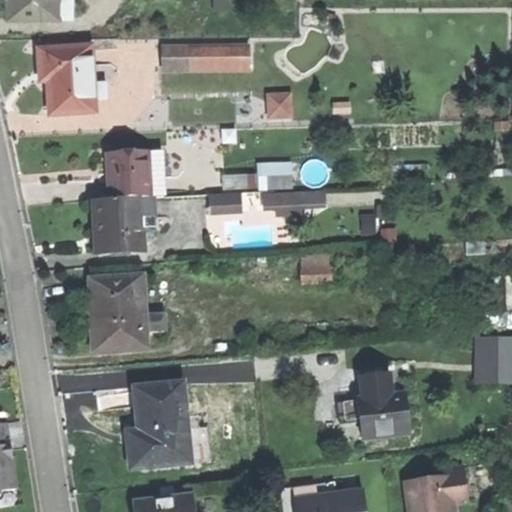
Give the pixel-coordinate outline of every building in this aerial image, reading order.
[(14,0),(14,16),(78,17),(78,0),(14,0)] [(214,0),(215,13),(228,12),(227,0),(214,0)] [(92,49),(40,51),(41,72),(49,71),(50,84),(51,116),(96,114),(95,102),(94,87),(92,49)] [(190,49),(190,72),(250,72),(250,49),(190,49)] [(107,86),(94,87),(95,102),(108,102),(107,86)] [(293,97),(270,97),(271,119),(293,119),(293,97)] [(164,152),(150,153),(152,199),(167,198),(164,152)] [(115,175),(111,176),(112,185),(113,201),(143,200),(152,199),(150,153),(114,155),(115,175)] [(293,187),(292,160),(257,161),(258,189),(293,187)] [(271,196),(271,208),(305,207),(305,206),(305,195),(271,196)] [(319,195),(305,195),(305,206),(320,206),(319,195)] [(213,214),(242,213),(241,197),(213,198),(213,214)] [(98,254),(146,252),(143,200),(113,201),(96,202),(97,228),(98,254)] [(307,270),(308,285),(333,284),(332,269),(307,270)] [(511,310),(511,275),(497,277),(500,311),(511,310)] [(95,352),(148,349),(147,333),(166,332),(166,317),(146,318),(144,278),(91,281),(93,321),(95,352)] [(213,336),(214,352),(243,350),(242,334),(213,336)] [(502,383),(511,382),(511,338),(500,339),(502,383)] [(132,471),(213,464),(210,428),(189,430),(185,385),(135,389),(138,419),(139,432),(128,433),(132,471)] [(377,399),(363,401),(365,420),(360,420),(362,441),(409,436),(405,396),(377,399)] [(339,423),(360,420),(365,420),(363,401),(337,404),(339,423)] [(9,425),(1,426),(5,457),(9,460),(14,460),(9,425)] [(0,426),(0,498),(2,498),(2,493),(19,490),(16,475),(14,460),(9,460),(5,457),(1,426),(0,426)] [(406,483),(409,511),(455,511),(454,501),(468,500),(464,468),(434,471),(435,480),(406,483)] [(283,511),(296,511),(295,501),(338,496),(336,483),(281,490),(283,511)] [(0,509),(21,506),(19,490),(2,493),(2,498),(0,498),(0,509)] [(296,511),(366,511),(365,493),(338,496),(295,501),(296,511)] [(193,511),(192,499),(138,505),(138,511),(193,511)]
